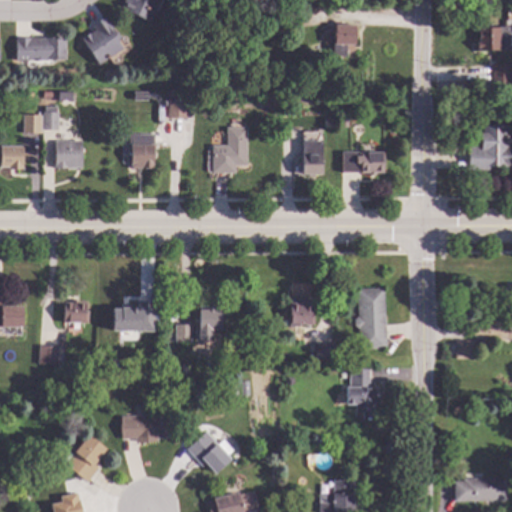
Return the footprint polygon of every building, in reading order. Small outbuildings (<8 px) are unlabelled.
[(158,0),(148,23),(119,10),(123,0),(158,0)] [(111,27),(108,30),(121,49),(97,65),(80,41),(93,32),(90,27),(104,17),(111,27)] [(353,46),(346,46),(345,58),(332,58),(332,26),(353,26),(353,46)] [(508,52),(478,52),(478,50),(476,50),(476,41),(477,41),(477,28),(508,28),(508,52)] [(57,41),(64,41),(64,62),(14,62),(14,39),(57,39),(57,41)] [(511,88),(492,88),(492,64),(511,64),(511,88)] [(301,77),(294,78),(293,70),(300,69),(301,77)] [(71,104),(56,104),(56,92),(71,92),(71,104)] [(186,119),(167,119),(167,99),(185,99),(186,119)] [(55,109),(55,114),(57,114),(56,131),(41,130),(42,113),(43,113),(44,109),(55,109)] [(39,134),(22,134),(22,115),(40,115),(39,134)] [(507,126),(507,146),(511,146),(511,168),(487,167),(487,171),(466,171),(467,147),(479,148),(479,145),(477,145),(478,134),(481,134),(482,125),(507,126)] [(245,167),(233,167),(233,175),(210,174),(210,146),(225,146),(225,128),(245,128),(245,167)] [(320,133),(301,132),(301,140),(319,140),(320,133)] [(151,136),(152,170),(140,170),(140,166),(129,166),(129,136),(151,136)] [(80,169),(53,169),(53,142),(80,142),(80,169)] [(321,176),(313,176),(313,178),(308,178),(308,175),(301,175),(301,142),(321,142),(321,176)] [(22,170),(8,170),(8,168),(0,168),(0,147),(22,147),(22,170)] [(383,174),(374,174),(374,177),(365,177),(365,174),(340,173),(340,153),(383,153),(383,174)] [(386,349),(360,351),(358,329),(356,329),(353,327),(353,320),(355,318),(357,318),(355,290),(382,289),(386,349)] [(76,297),(76,303),(85,303),(84,312),(88,312),(87,324),(67,323),(66,328),(62,327),(63,303),(71,303),(71,297),(76,297)] [(304,305),(310,305),(310,315),(312,315),(312,326),(297,326),(297,328),(288,328),(289,304),(297,304),(297,301),(304,301),(304,305)] [(110,308),(109,331),(152,332),(152,302),(134,302),(134,308),(110,308)] [(8,307),(21,307),(21,328),(0,328),(0,303),(8,303),(8,307)] [(219,331),(197,331),(197,311),(219,312),(219,331)] [(511,342),(502,342),(502,339),(472,340),(472,320),(511,319),(511,342)] [(190,343),(174,343),(174,326),(189,326),(190,343)] [(474,360),(454,360),(453,341),(474,341),(474,360)] [(333,344),(332,361),(315,360),(316,344),(333,344)] [(57,349),(56,366),(36,365),(38,347),(57,349)] [(368,388),(373,388),(373,395),(378,395),(378,404),(372,404),(372,420),(361,420),(361,412),(354,412),(354,405),(345,405),(345,388),(347,388),(348,370),(368,370),(368,388)] [(293,384),(288,387),(283,384),(285,379),(292,379),(293,384)] [(171,439),(156,439),(156,443),(134,444),(134,440),(120,441),(119,417),(171,416),(171,439)] [(229,460),(214,475),(205,464),(201,468),(184,450),(204,433),(229,460)] [(104,449),(92,466),(95,468),(85,482),(64,466),(86,436),(104,449)] [(503,502),(452,503),(452,483),(461,483),(461,480),(503,479),(503,502)] [(351,511),(317,511),(317,495),(331,495),(331,482),(352,482),(351,511)] [(257,511),(252,511),(207,511),(205,501),(237,493),(237,496),(252,492),(257,511)]
